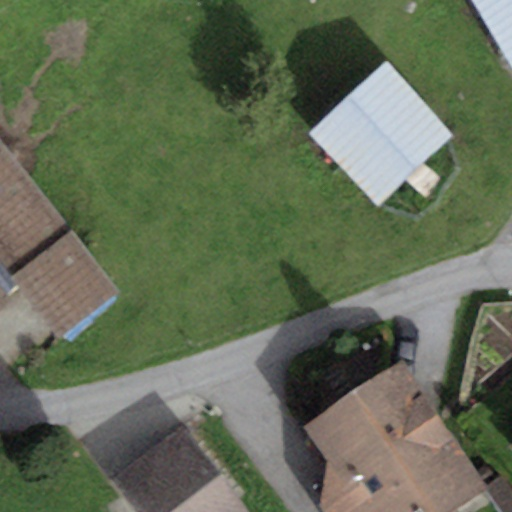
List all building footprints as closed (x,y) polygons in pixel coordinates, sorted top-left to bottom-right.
[(511,0),(470,0),(511,72),(511,0)] [(392,78),(317,149),(382,218),(457,146),(392,78)] [(0,147),(0,266),(9,278),(67,230),(0,147)] [(84,247),(22,296),(69,354),(131,305),(84,247)] [(0,326),(9,318),(0,307),(0,326)] [(405,389),(314,448),(334,479),(328,511),(482,511),(485,511),(405,389)] [(230,511),(190,465),(136,511),(230,511)]
